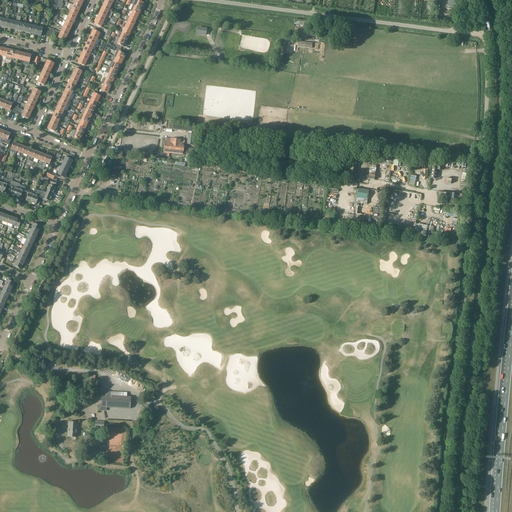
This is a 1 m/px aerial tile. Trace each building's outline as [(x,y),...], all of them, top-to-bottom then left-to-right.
[(75,0),(73,5),(80,8),(83,3),(76,0),(75,0)] [(137,0),(135,6),(141,9),(144,3),(137,0)] [(104,8),(108,10),(111,5),(104,2),(104,3),(102,7),(104,8)] [(68,9),(70,11),(78,14),(80,8),(73,5),(70,4),(68,9)] [(130,11),(132,12),(138,15),(141,9),(135,6),(134,6),(133,5),(130,11)] [(104,15),(106,16),(110,18),(113,13),(108,11),(108,10),(104,8),(102,7),(99,13),(104,15)] [(12,29),(18,30),(19,23),(20,18),(21,14),(22,11),(20,11),(19,13),(18,17),(17,16),(16,22),(14,22),(12,29)] [(68,16),(75,19),(78,14),(70,11),(68,16)] [(99,13),(97,18),(103,21),(104,20),(106,16),(104,15),(99,13)] [(2,19),(0,26),(6,28),(8,20),(8,17),(5,16),(5,18),(2,18),(2,19)] [(65,21),(73,25),(75,19),(68,16),(65,21)] [(125,22),(127,22),(133,25),(136,20),(130,17),(129,18),(127,17),(126,18),(126,20),(125,22)] [(101,27),(103,21),(97,18),(94,24),(101,27)] [(63,27),(70,30),(73,25),(65,21),(63,27)] [(122,27),(124,28),(131,31),(133,25),(127,22),(126,25),(124,24),(122,27)] [(40,28),(37,27),(35,35),(41,36),(43,27),(40,26),(40,28)] [(60,32),(68,36),(70,30),(63,27),(60,32)] [(198,27),(197,34),(206,36),(207,28),(198,27)] [(122,33),(128,36),(131,31),(124,28),(122,33)] [(90,36),(97,39),(99,33),(93,30),(90,36)] [(60,32),(57,38),(65,41),(68,36),(60,32)] [(119,38),(126,41),(128,36),(122,33),(119,38)] [(90,36),(88,41),(94,44),(97,39),(90,36)] [(117,38),(114,43),(123,47),(124,47),(125,44),(124,44),(126,41),(119,38),(119,39),(117,38)] [(92,49),(94,44),(88,41),(85,46),(92,49)] [(85,46),(83,52),(89,55),(92,49),(85,46)] [(117,49),(114,56),(122,60),(125,55),(122,53),(123,51),(117,49)] [(5,60),(11,62),(12,58),(11,58),(13,51),(7,50),(6,57),(5,60)] [(83,52),(80,57),(87,60),(89,55),(83,52)] [(114,56),(111,62),(120,66),(122,60),(114,56)] [(78,63),(84,66),(87,60),(80,57),(78,63)] [(44,63),(46,63),(45,66),(49,68),(51,69),(54,64),(46,60),(44,63)] [(111,68),(117,71),(118,68),(120,66),(111,62),(109,67),(111,68)] [(43,69),(42,72),(49,75),(51,69),(49,68),(45,66),(43,69)] [(107,67),(105,72),(106,72),(108,74),(114,77),(117,71),(111,68),(109,67),(107,67)] [(75,68),(73,74),(79,77),(82,71),(75,68)] [(40,75),(40,77),(46,80),(49,75),(42,72),(40,75)] [(104,76),(103,78),(105,79),(112,82),(114,77),(108,74),(106,72),(104,74),(104,76)] [(73,74),(70,79),(77,82),(78,80),(79,77),(73,74)] [(40,77),(37,82),(44,86),(46,80),(40,77)] [(70,79),(67,85),(74,88),(77,82),(70,79)] [(104,85),(109,88),(112,82),(105,79),(104,83),(103,85),(104,85)] [(67,85),(65,90),(72,93),(73,91),(76,92),(77,89),(74,88),(67,85)] [(103,85),(100,90),(107,93),(109,88),(104,85),(103,85)] [(38,97),(41,92),(34,89),(31,94),(38,97)] [(62,96),(69,99),(72,93),(65,90),(62,96)] [(91,99),(97,102),(100,96),(94,93),(91,99)] [(31,94),(29,100),(35,103),(38,97),(31,94)] [(6,102),(4,108),(9,111),(12,104),(9,103),(12,97),(9,96),(6,102)] [(62,96),(60,101),(67,104),(68,102),(71,103),(72,100),(69,99),(62,96)] [(88,104),(95,107),(97,102),(91,99),(88,104)] [(26,105),(33,108),(35,103),(29,100),(26,105)] [(57,107),(64,110),(67,104),(60,101),(57,107)] [(95,108),(95,107),(88,104),(86,103),(84,109),(86,110),(92,113),(93,111),(94,111),(96,108),(95,108)] [(30,114),(33,108),(26,105),(24,111),(30,114)] [(66,111),(64,110),(57,107),(55,112),(62,116),(63,116),(66,111)] [(83,115),(90,118),(92,113),(86,110),(83,115)] [(28,119),(30,114),(24,111),(21,116),(28,119)] [(55,112),(52,117),(60,121),(62,116),(55,112)] [(83,115),(81,121),(87,124),(90,118),(83,115)] [(52,117),(50,123),(57,126),(60,121),(52,117)] [(78,126),(85,129),(87,124),(81,121),(78,126)] [(50,123),(47,129),(56,133),(58,130),(56,129),(57,126),(50,123)] [(172,130),(188,131),(187,144),(193,145),(195,126),(173,124),(172,130)] [(75,131),(82,135),(85,129),(78,126),(75,131)] [(73,130),(70,136),(79,140),(82,135),(75,131),(73,130)] [(2,138),(0,142),(8,145),(11,139),(8,137),(10,134),(4,132),(2,138)] [(165,141),(163,153),(163,156),(169,156),(169,153),(183,155),(184,141),(181,140),(171,139),(165,138),(165,141)] [(15,154),(16,152),(16,151),(18,145),(13,143),(10,149),(9,152),(15,154)] [(57,154),(55,160),(57,161),(62,163),(69,167),(72,161),(65,157),(64,160),(61,159),(59,158),(60,155),(57,154)] [(45,167),(46,163),(49,164),(51,158),(46,156),(43,162),(42,166),(41,169),(44,170),(45,167)] [(56,164),(54,167),(66,172),(69,167),(62,163),(61,166),(56,164)] [(63,178),(66,172),(54,167),(53,169),(56,170),(56,171),(58,172),(56,175),(63,178)] [(47,183),(49,178),(51,179),(53,179),(56,174),(48,171),(45,178),(40,178),(39,180),(47,183)] [(6,186),(9,187),(10,184),(12,181),(13,178),(14,175),(14,174),(11,173),(10,177),(8,180),(5,179),(4,182),(2,182),(2,183),(1,183),(0,186),(0,190),(4,192),(6,186)] [(51,179),(46,193),(53,195),(56,187),(54,187),(54,185),(55,185),(57,182),(56,182),(57,180),(53,179),(51,179)] [(9,194),(14,196),(18,186),(19,184),(12,181),(10,184),(9,187),(12,188),(9,194)] [(22,192),(25,193),(26,190),(25,190),(26,187),(22,186),(22,187),(19,186),(18,186),(14,196),(20,198),(22,192)] [(356,198),(368,199),(369,190),(357,189),(356,198)] [(29,202),(31,202),(33,195),(30,194),(31,192),(26,190),(25,193),(28,194),(25,200),(29,202)] [(38,198),(40,199),(43,192),(41,191),(40,192),(35,190),(33,195),(31,202),(35,204),(38,198)] [(52,197),(53,195),(46,193),(43,192),(40,199),(46,202),(47,201),(49,202),(51,196),(52,197)] [(421,217),(420,230),(419,231),(426,231),(428,218),(421,217)] [(21,221),(15,219),(13,225),(19,227),(21,221)] [(31,229),(37,232),(40,226),(34,223),(31,229)] [(31,229),(29,234),(35,237),(37,232),(31,229)] [(21,235),(20,237),(23,238),(26,240),(26,239),(32,242),(35,237),(29,234),(27,237),(24,236),(21,235)] [(24,245),(30,248),(32,242),(26,239),(26,240),(24,245)] [(14,250),(17,251),(15,254),(19,256),(19,255),(25,258),(27,253),(21,250),(18,249),(15,247),(11,245),(10,249),(14,251),(14,250)] [(21,250),(27,253),(30,248),(24,245),(21,250)] [(8,253),(6,256),(10,258),(13,259),(14,257),(11,256),(12,255),(10,254),(11,252),(10,251),(8,253)] [(19,256),(17,261),(23,263),(25,258),(19,255),(19,256)] [(20,269),(23,263),(17,261),(14,266),(20,269)] [(8,279),(5,285),(11,288),(14,282),(8,279)] [(3,290),(9,293),(11,288),(5,285),(3,290)] [(0,295),(6,299),(9,293),(3,290),(1,294),(0,293),(0,295)] [(97,411),(104,411),(104,409),(106,410),(106,408),(130,409),(130,397),(126,397),(126,393),(105,392),(104,396),(100,395),(100,405),(97,405),(97,411)] [(68,423),(68,437),(76,437),(76,434),(77,434),(78,423),(68,423)]
